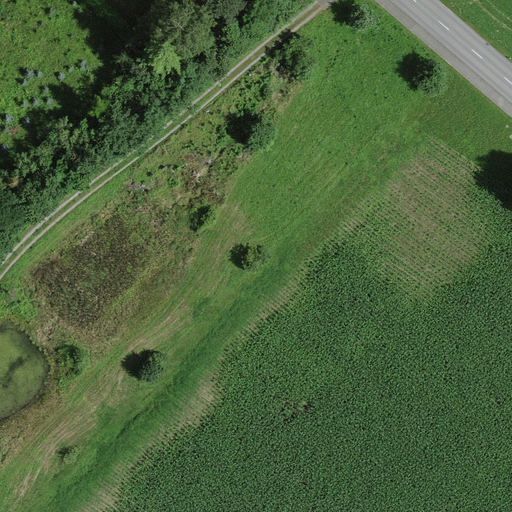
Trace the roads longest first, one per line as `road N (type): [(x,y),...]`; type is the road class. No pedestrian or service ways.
road 1 (track): [(325,0),(29,240),(0,276)]
road 2 (tertiary): [(413,0),(511,84)]
